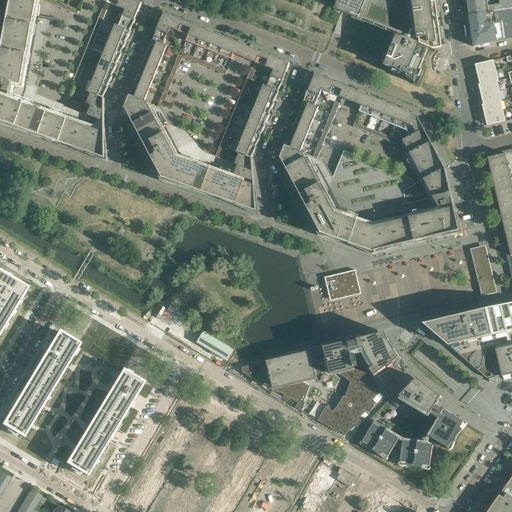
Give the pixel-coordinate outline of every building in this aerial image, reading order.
[(9,0),(0,56),(0,124),(58,143),(59,143),(72,147),(72,148),(108,163),(105,133),(104,113),(91,107),(88,115),(84,114),(80,125),(18,103),(36,3),(39,4),(39,0),(9,0)] [(133,0),(108,0),(107,3),(125,10),(141,3),(133,0)] [(430,47),(432,49),(443,52),(446,45),(446,44),(439,0),(335,0),(332,8),(334,9),(342,12),(333,33),(338,35),(343,37),(351,16),(400,36),(399,37),(396,36),(391,49),(387,47),(381,63),(384,65),(384,66),(393,69),(392,73),(405,77),(413,82),(413,83),(418,85),(425,68),(421,67),(428,50),(426,49),(427,47),(430,47)] [(511,0),(466,0),(469,15),(486,13),(511,9),(511,0)] [(37,16),(39,4),(36,3),(18,103),(80,125),(84,114),(88,115),(91,107),(87,106),(84,113),(80,112),(37,94),(50,18),(43,17),(37,16)] [(125,10),(119,26),(130,31),(135,20),(135,19),(137,12),(138,12),(141,3),(125,10)] [(79,11),(69,7),(68,11),(77,15),(79,11)] [(511,9),(486,13),(469,15),(470,24),(473,47),(511,38),(511,9)] [(156,28),(153,40),(164,45),(170,29),(164,12),(163,12),(160,21),(157,29),(156,28)] [(193,24),(176,17),(164,12),(170,29),(188,36),(193,24)] [(193,24),(188,36),(186,41),(197,46),(204,29),(193,24)] [(111,36),(125,42),(131,31),(130,31),(119,26),(115,25),(111,36)] [(204,29),(197,46),(209,50),(216,33),(204,29)] [(227,38),(216,33),(209,50),(220,55),(227,38)] [(111,36),(106,47),(121,53),(126,43),(125,42),(111,36)] [(227,38),(220,55),(232,60),(234,54),(238,43),(227,38)] [(148,51),(163,57),(167,46),(164,45),(153,40),(152,40),(148,51)] [(260,51),(248,47),(243,45),(238,43),(234,54),(239,56),(255,63),(260,51)] [(106,47),(102,58),(116,64),(122,54),(121,53),(106,47)] [(144,62),(158,68),(163,57),(148,51),(147,51),(144,62)] [(260,51),(255,63),(273,70),(290,64),(260,51)] [(116,64),(102,58),(97,70),(112,75),(117,65),(116,64)] [(476,66),(478,75),(496,71),(494,61),(476,66)] [(153,79),(158,68),(144,62),(142,62),(139,74),(153,79)] [(171,72),(175,73),(179,64),(175,62),(171,72)] [(284,80),(283,80),(290,64),(273,70),(267,87),(278,91),(284,80)] [(218,67),(216,71),(225,75),(227,71),(218,67)] [(112,75),(97,70),(93,80),(107,86),(113,76),(112,75)] [(496,71),(478,75),(480,85),(498,81),(499,81),(496,71)] [(149,91),(153,79),(139,74),(138,73),(135,85),(149,91)] [(315,106),(320,95),(322,90),(315,74),(311,83),(308,90),(307,90),(304,102),(315,106)] [(344,86),(315,74),(322,90),(340,97),(344,86)] [(93,80),(88,93),(91,94),(104,99),(104,98),(103,98),(108,87),(107,87),(107,86),(93,80)] [(498,81),(480,85),(479,86),(481,94),(500,90),(498,81)] [(144,102),(149,91),(135,85),(133,84),(130,96),(144,102)] [(273,102),(279,92),(278,91),(267,87),(264,85),(259,96),(273,102)] [(344,86),(340,97),(356,104),(361,106),(366,95),(361,93),(344,86)] [(75,89),(70,88),(67,97),(71,99),(75,89)] [(500,90),(481,94),(484,105),(501,101),(502,101),(500,90)] [(91,107),(104,113),(104,99),(91,94),(86,105),(87,106),(91,107)] [(144,102),(130,96),(129,95),(124,108),(151,157),(150,157),(160,181),(208,195),(221,199),(221,200),(260,216),(255,185),(254,185),(253,172),(235,164),(219,158),(215,156),(210,170),(176,158),(146,102),(144,102)] [(361,106),(359,112),(371,117),(378,99),(366,95),(361,106)] [(259,96),(255,108),(269,113),(274,103),(273,102),(259,96)] [(389,104),(378,99),(371,117),(382,121),(389,104)] [(303,101),(299,113),(314,119),(318,108),(304,102),(303,101)] [(501,101),(484,105),(482,105),(485,116),(503,112),(501,101)] [(215,156),(205,152),(201,148),(188,132),(171,125),(162,109),(161,109),(157,107),(156,107),(146,102),(176,158),(210,170),(215,156)] [(400,109),(389,104),(382,121),(393,126),(400,109)] [(269,113),(255,108),(250,119),(264,125),(270,114),(269,113)] [(400,109),(393,126),(404,130),(411,113),(409,113),(409,112),(400,109)] [(298,112),(295,124),(309,130),(314,119),(299,113),(298,112)] [(503,112),(485,116),(487,126),(506,121),(503,112)] [(416,116),(411,113),(404,130),(406,131),(409,137),(424,129),(416,116)] [(250,119),(245,130),(260,136),(265,125),(264,125),(250,119)] [(121,146),(122,169),(143,177),(150,173),(122,122),(119,123),(120,140),(124,140),(125,146),(121,146)] [(364,127),(355,123),(353,127),(362,131),(364,127)] [(294,124),(290,135),(305,141),(309,130),(294,124)] [(306,207),(319,237),(348,244),(373,252),(401,245),(415,242),(463,234),(455,208),(454,208),(445,169),(424,129),(409,137),(402,141),(424,180),(420,182),(344,151),(327,191),(324,193),(302,153),(300,152),(286,146),(285,146),(280,158),(306,207)] [(260,136),(245,130),(241,141),(255,147),(261,136),(260,136)] [(300,152),(305,141),(290,135),(289,135),(286,146),(300,152)] [(24,152),(2,140),(2,141),(24,152),(147,196),(148,192),(148,191),(147,195),(83,172),(24,152)] [(255,147),(241,141),(236,152),(251,158),(256,147),(255,147)] [(252,158),(251,158),(236,152),(236,153),(239,154),(235,164),(253,172),(252,158)] [(511,152),(488,158),(510,250),(511,260),(511,152)] [(273,196),(275,223),(298,231),(305,227),(277,174),(271,177),(272,186),(277,186),(278,195),(273,196)] [(34,190),(39,191),(43,189),(51,196),(58,181),(65,186),(68,180),(72,180),(77,176),(76,175),(73,178),(66,178),(64,183),(58,179),(51,193),(43,187),(37,190),(34,190)] [(35,193),(31,192),(31,193),(47,199),(55,208),(64,193),(70,198),(75,187),(86,179),(85,178),(81,181),(74,186),(69,196),(64,190),(55,206),(47,197),(35,193)] [(153,194),(153,193),(152,193),(151,197),(249,231),(324,257),(316,241),(315,241),(276,228),(276,229),(315,242),(322,256),(153,196),(153,194)] [(28,202),(27,202),(27,203),(107,251),(107,250),(115,238),(142,254),(143,253),(114,237),(107,249),(28,202)] [(343,269),(307,277),(323,341),(328,340),(329,345),(330,346),(338,344),(338,343),(336,338),(391,325),(395,342),(409,354),(415,348),(422,340),(412,332),(410,320),(461,308),(463,315),(474,313),(472,305),(497,299),(495,291),(487,259),(481,235),(417,251),(415,242),(401,245),(403,254),(375,261),(373,252),(348,244),(342,263),(343,269)] [(0,332),(27,288),(0,272),(0,332)] [(463,315),(423,324),(449,346),(486,378),(501,375),(502,377),(511,374),(511,303),(474,313),(463,315)] [(9,412),(2,425),(22,437),(78,344),(58,332),(50,345),(51,345),(47,352),(46,351),(23,390),(25,392),(12,414),(9,412)] [(305,351),(240,368),(242,376),(349,440),(391,399),(395,398),(426,417),(438,398),(434,396),(422,386),(416,380),(408,372),(406,370),(404,367),(400,362),(394,353),(389,346),(384,337),(383,332),(338,343),(329,345),(305,351)] [(73,451),(65,464),(86,476),(128,406),(127,405),(130,401),(131,401),(142,383),(121,370),(86,429),(89,430),(76,452),(73,451)] [(464,422),(438,407),(432,416),(440,420),(430,438),(448,448),(452,442),(454,442),(456,439),(457,436),(459,433),(461,431),(460,429),(464,422)] [(170,431),(128,501),(145,511),(149,511),(156,501),(154,499),(167,477),(169,479),(204,421),(184,408),(173,427),(174,427),(171,431),(170,431)] [(373,424),(362,442),(369,446),(368,448),(369,448),(380,455),(381,453),(388,457),(399,439),(373,424)] [(403,442),(400,463),(407,464),(408,466),(409,466),(412,465),(415,466),(418,466),(421,468),(422,466),(430,467),(433,446),(403,442)] [(248,447),(208,511),(236,511),(256,479),(256,478),(260,471),(261,472),(268,459),(248,447)] [(322,465),(293,511),(315,511),(328,491),(361,511),(400,511),(382,501),(381,503),(374,498),(375,497),(322,465)] [(11,478),(2,473),(2,474),(0,476),(0,479),(7,484),(11,478)] [(511,511),(511,477),(507,485),(508,486),(501,496),(500,495),(498,497),(499,498),(493,508),(492,507),(490,509),(491,510),(489,511),(511,511)] [(31,490),(27,496),(38,503),(41,497),(42,496),(31,490)] [(27,496),(23,502),(34,509),(35,508),(38,503),(27,496)] [(23,502),(19,509),(24,511),(32,511),(34,509),(23,502)]
